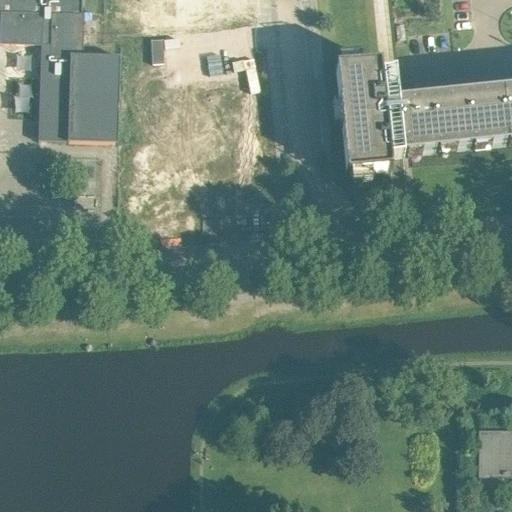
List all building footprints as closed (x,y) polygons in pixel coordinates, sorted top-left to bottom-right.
[(0,0),(0,46),(41,48),(38,143),(118,146),(120,59),(82,58),(84,16),(81,16),(81,0),(0,0)] [(191,0),(212,164),(180,167),(187,224),(286,214),(262,0),(191,0)] [(364,0),(336,0),(342,56),(370,53),(364,0)] [(387,0),(364,0),(370,53),(371,66),(394,64),(387,0)] [(511,98),(398,110),(394,64),(371,66),(335,70),(346,178),(382,174),(404,172),(403,158),(511,146),(511,98)] [(404,172),(382,174),(385,208),(408,206),(404,172)] [(511,435),(480,436),(480,475),(511,475),(511,435)]
